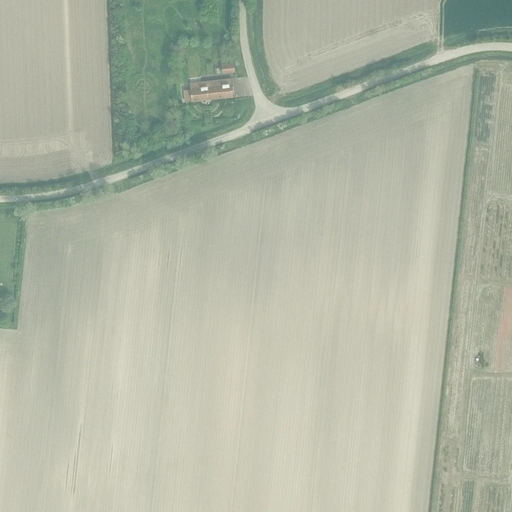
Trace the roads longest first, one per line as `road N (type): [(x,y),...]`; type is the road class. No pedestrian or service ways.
road 1 (unclassified): [(0,201),(49,200),(267,119)]
road 2 (unclassified): [(511,47),(477,50),(267,119)]
road 3 (unclassified): [(267,119),(246,62),(241,0)]
